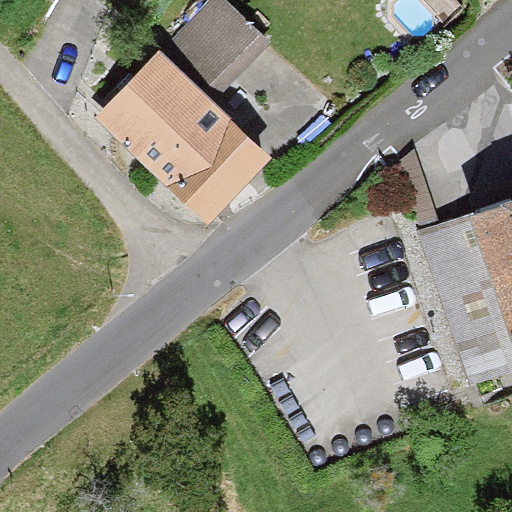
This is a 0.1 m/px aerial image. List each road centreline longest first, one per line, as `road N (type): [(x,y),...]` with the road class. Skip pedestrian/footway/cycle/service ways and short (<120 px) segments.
road 1 (tertiary): [(363,142),(0,442)]
road 2 (track): [(196,287),(0,58)]
road 3 (residential): [(511,36),(363,142)]
